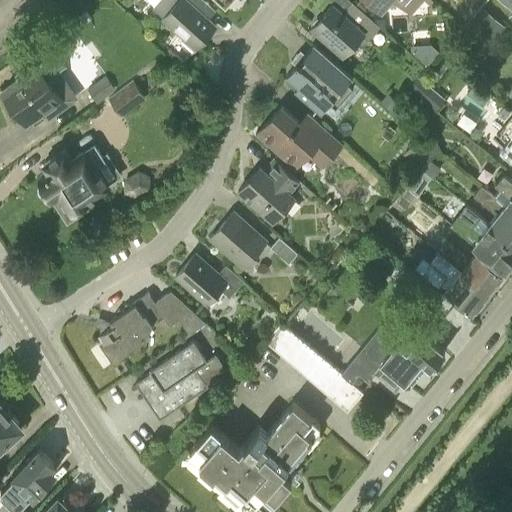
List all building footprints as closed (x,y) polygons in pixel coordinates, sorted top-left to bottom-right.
[(209,3),(205,0),(158,0),(153,7),(163,16),(163,17),(185,36),(181,40),(193,51),(216,26),(200,12),(209,3)] [(370,0),(381,9),(388,0),(395,0),(410,12),(420,0),(370,0)] [(380,26),(353,2),(344,12),(333,3),(311,28),(342,56),(362,34),(368,39),(380,26)] [(353,76),(314,42),(304,55),(307,57),(300,65),(297,62),(286,75),(298,85),(295,89),(321,112),(353,76)] [(21,75),(1,90),(10,101),(11,100),(26,120),(44,107),(50,114),(75,96),(55,68),(64,61),(53,46),(18,71),(21,75)] [(106,75),(88,88),(97,100),(115,88),(106,75)] [(134,81),(110,98),(121,113),(145,96),(134,81)] [(382,101),(393,111),(400,103),(388,93),(382,101)] [(309,130),(281,106),(258,132),(296,165),(308,151),(323,164),(342,142),(318,121),(309,130)] [(418,138),(427,158),(429,157),(441,151),(432,132),(418,138)] [(425,157),(417,139),(404,154),(417,166),(425,157)] [(65,148),(45,162),(49,168),(46,170),(48,173),(40,178),(52,196),(60,191),(71,208),(109,184),(98,167),(106,161),(95,143),(71,158),(65,148)] [(252,174),(238,189),(273,220),(295,195),(289,190),(299,179),(274,157),(264,168),(263,167),(255,177),(252,174)] [(441,167),(429,157),(421,167),(434,177),(441,167)] [(511,178),(504,171),(496,181),(503,188),(496,197),(511,210),(511,178)] [(511,210),(496,197),(481,185),(474,194),(497,213),(489,222),(511,240),(511,210)] [(215,231),(216,239),(244,264),(266,240),(233,211),(215,231)] [(451,223),(505,267),(511,260),(511,259),(511,240),(489,222),(482,232),(459,213),(451,223)] [(298,253),(279,236),(271,246),(289,263),(298,253)] [(438,250),(487,290),(493,282),(497,282),(501,276),(501,273),(503,271),(477,250),(470,258),(459,248),(447,239),(438,250)] [(446,287),(472,308),(474,306),(478,306),(482,301),(481,297),(487,290),(438,250),(429,261),(453,280),(446,287)] [(177,274),(207,302),(219,288),(229,296),(244,280),(226,264),(218,273),(196,253),(177,274)] [(366,276),(351,262),(320,299),(336,312),(366,276)] [(325,288),(319,283),(305,297),(311,303),(325,288)] [(100,343),(115,364),(130,353),(127,350),(137,343),(139,331),(149,333),(150,325),(164,315),(170,324),(179,318),(189,332),(206,321),(171,289),(155,300),(149,291),(132,302),(132,303),(131,304),(125,302),(124,308),(118,307),(117,313),(116,314),(116,315),(110,319),(111,320),(110,321),(107,320),(105,327),(105,328),(99,332),(105,340),(100,343)] [(396,389),(403,380),(409,384),(427,362),(432,366),(445,350),(399,311),(388,324),(384,321),(367,340),(378,348),(373,354),(366,348),(344,373),(348,377),(352,380),(360,371),(369,378),(375,371),(396,389)] [(265,340),(272,346),(290,327),(283,321),(265,340)] [(272,346),(281,353),(298,334),(290,327),(272,346)] [(307,342),(298,334),(281,353),(289,360),(307,342)] [(215,352),(206,359),(193,340),(150,369),(151,371),(135,382),(147,399),(149,397),(151,400),(153,403),(151,405),(160,418),(208,385),(207,383),(227,369),(215,352)] [(314,348),(307,342),(289,360),(297,367),(314,348)] [(322,354),(314,348),(297,367),(304,373),(322,354)] [(304,373),(313,381),(331,362),(322,354),(304,373)] [(340,370),(331,362),(313,381),(323,390),(340,370)] [(344,373),(340,370),(323,390),(332,397),(348,377),(344,373)] [(357,384),(352,380),(348,377),(332,397),(340,404),(357,384)] [(365,390),(357,384),(340,404),(347,410),(365,390)] [(0,444),(22,425),(0,399),(0,444)] [(320,429),(320,424),(293,401),(267,431),(259,424),(240,447),(212,423),(190,449),(190,454),(213,473),(210,477),(221,486),(245,507),(250,507),(256,500),(264,507),(269,506),(292,481),(281,471),(288,462),(291,464),(296,464),(304,455),(301,451),(320,429)] [(33,494),(55,470),(50,465),(55,461),(39,446),(6,483),(0,489),(3,492),(1,494),(15,507),(17,505),(19,506),(31,493),(33,494)] [(85,511),(83,509),(75,509),(74,510),(58,495),(40,511),(85,511)]
